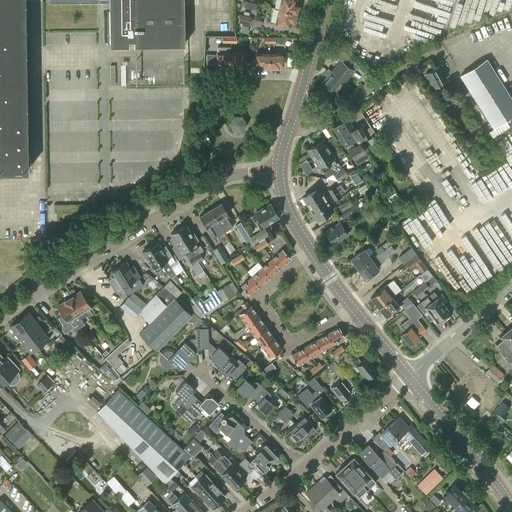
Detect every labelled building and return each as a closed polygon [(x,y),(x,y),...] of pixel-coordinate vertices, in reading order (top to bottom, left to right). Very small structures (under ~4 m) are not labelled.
[(0,0),(0,170),(24,170),(26,170),(24,0),(0,0)] [(110,0),(111,11),(109,11),(109,45),(128,45),(128,40),(133,40),(133,45),(184,44),(183,0),(110,0)] [(281,0),(279,9),(296,14),(298,4),(295,3),(295,0),(281,0)] [(470,23),(476,0),(461,0),(456,19),(470,23)] [(256,4),(245,1),(244,7),(255,10),(256,4)] [(296,14),(279,9),(275,23),(289,27),(290,22),(294,23),(296,14)] [(206,14),(205,28),(225,29),(225,15),(206,14)] [(250,25),(250,24),(252,17),(240,14),(237,22),(250,25)] [(230,68),(231,53),(231,46),(218,46),(217,53),(217,64),(221,64),(221,66),(224,66),(224,68),(230,68)] [(340,89),(345,82),(358,65),(341,49),(335,56),(339,59),(331,71),(328,68),(324,74),(326,76),(321,83),(336,94),(340,89)] [(231,53),(230,68),(237,68),(237,67),(240,67),(240,64),(244,64),(244,53),(231,53)] [(269,68),(269,53),(256,53),(256,65),(260,65),(260,67),(262,67),(263,68),(269,68)] [(283,53),(269,53),(269,68),(275,68),(276,67),(278,67),(278,65),(282,65),(283,53)] [(511,99),(486,59),(460,75),(492,127),(511,114),(511,99)] [(433,87),(444,80),(437,67),(425,73),(433,87)] [(457,90),(451,79),(445,82),(451,93),(457,90)] [(350,86),(345,82),(340,89),(344,93),(350,86)] [(445,94),(441,89),(436,92),(439,98),(440,97),(441,100),(445,97),(444,95),(445,94)] [(247,124),(241,115),(232,114),(227,123),(232,132),(241,132),(247,124)] [(340,122),(351,141),(356,139),(358,143),(367,138),(364,133),(360,125),(354,129),(348,118),(340,122)] [(351,141),(340,122),(332,127),(344,146),(351,141)] [(332,137),(329,132),(324,134),(328,140),(332,137)] [(375,135),(374,136),(369,140),(368,139),(367,140),(373,149),(374,148),(378,153),(384,148),(375,135)] [(323,140),(315,144),(326,161),(329,167),(336,163),(335,161),(333,162),(331,158),(333,157),(323,140)] [(360,143),(354,147),(360,156),(366,153),(360,143)] [(315,144),(307,149),(318,166),(319,165),(323,171),(329,167),(326,161),(315,144)] [(360,156),(354,147),(348,151),(354,160),(359,157),(361,161),(368,157),(366,153),(360,156)] [(304,157),(297,161),(304,172),(310,168),(304,157)] [(329,167),(323,171),(327,177),(336,171),(329,167)] [(339,172),(343,177),(348,174),(344,169),(339,172)] [(351,175),(356,184),(363,180),(357,171),(351,175)] [(343,177),(339,172),(334,175),(337,181),(343,177)] [(339,193),(344,190),(340,183),(335,186),(339,193)] [(365,184),(359,188),(362,193),(368,189),(365,184)] [(331,195),(338,192),(335,186),(334,186),(328,190),(331,195)] [(325,199),(325,198),(318,187),(316,188),(315,188),(311,189),(311,191),(303,197),(310,208),(325,199)] [(340,197),(338,192),(331,195),(334,200),(340,197)] [(325,199),(310,208),(317,219),(332,210),(325,199)] [(338,206),(338,207),(342,212),(353,205),(349,199),(338,206)] [(221,202),(210,209),(217,220),(224,233),(234,227),(232,224),(234,223),(221,202)] [(353,217),(352,215),(362,209),(360,207),(364,204),(362,202),(356,205),(356,204),(348,209),(336,217),(339,222),(325,231),(329,237),(328,238),(330,241),(331,241),(333,243),(348,233),(344,227),(349,223),(347,221),(353,217)] [(269,203),(255,212),(255,213),(252,216),(256,223),(260,221),(263,226),(278,217),(269,203)] [(217,220),(210,209),(199,216),(211,236),(217,233),(211,224),(217,220)] [(482,220),(508,257),(511,256),(511,255),(511,220),(508,221),(506,223),(502,218),(497,222),(491,214),(482,220)] [(254,243),(251,239),(240,222),(235,225),(246,243),(247,243),(249,246),(253,244),(254,243)] [(481,236),(486,234),(480,222),(476,224),(481,236)] [(177,229),(205,275),(206,274),(198,261),(203,258),(197,248),(198,247),(194,242),(195,241),(195,242),(197,241),(198,240),(192,229),(188,231),(185,225),(177,229)] [(254,243),(259,240),(264,237),(269,234),(264,228),(250,237),(252,239),(251,239),(254,243)] [(205,275),(177,229),(170,234),(172,238),(170,240),(174,246),(171,247),(179,258),(185,254),(192,265),(200,278),(205,275)] [(268,244),(264,237),(259,240),(263,248),(268,244)] [(501,265),(506,262),(492,238),(487,241),(501,265)] [(358,269),(390,245),(393,243),(389,239),(385,242),(386,242),(381,246),(381,245),(375,249),(376,252),(372,255),(371,254),(372,253),(372,250),(370,248),(367,247),(364,250),(363,249),(351,259),(358,269)] [(259,240),(254,243),(253,244),(257,251),(263,248),(259,240)] [(157,242),(149,247),(162,268),(163,268),(165,273),(167,272),(170,277),(175,274),(170,265),(176,262),(167,249),(163,252),(157,242)] [(220,245),(218,246),(212,250),(220,263),(221,263),(228,259),(220,245)] [(395,251),(390,245),(358,269),(366,279),(379,269),(375,265),(395,251)] [(162,268),(149,247),(141,251),(152,269),(153,268),(156,272),(162,268)] [(411,247),(398,256),(403,263),(415,254),(411,247)] [(282,249),(272,258),(279,266),(290,257),(282,249)] [(450,251),(443,255),(467,291),(473,287),(450,251)] [(237,257),(239,262),(244,267),(248,263),(245,258),(244,259),(242,254),(237,257)] [(405,262),(405,263),(409,268),(415,264),(420,271),(426,267),(416,254),(405,262)] [(279,266),(272,258),(262,267),(269,275),(279,266)] [(118,266),(133,291),(142,285),(137,277),(139,276),(135,268),(131,271),(125,261),(118,266)] [(133,291),(118,266),(110,270),(116,280),(111,283),(116,291),(121,288),(126,295),(133,291)] [(475,283),(479,281),(469,266),(465,269),(475,283)] [(262,267),(252,276),(259,284),(269,275),(262,267)] [(259,284),(252,276),(241,285),(248,293),(259,284)] [(167,283),(164,286),(163,286),(176,296),(177,296),(181,292),(169,280),(167,283)] [(379,307),(392,296),(400,289),(393,280),(386,284),(386,283),(370,296),(379,307)] [(217,291),(223,301),(239,292),(232,281),(217,291)] [(419,286),(424,292),(429,287),(429,286),(430,285),(426,281),(419,286)] [(175,297),(176,296),(163,286),(155,294),(167,305),(175,297)] [(424,292),(419,286),(413,291),(418,297),(424,292)] [(83,311),(85,314),(87,317),(92,314),(88,308),(89,307),(79,290),(73,294),(83,311)] [(434,291),(427,297),(444,318),(451,312),(444,303),(447,301),(441,293),(438,296),(434,291)] [(127,296),(120,305),(134,317),(139,311),(149,323),(139,333),(156,350),(192,315),(175,297),(167,305),(155,294),(145,304),(141,308),(135,302),(139,298),(132,292),(128,297),(127,296)] [(218,293),(211,297),(217,306),(223,301),(218,293)] [(73,294),(63,301),(77,323),(79,327),(84,324),(82,320),(80,317),(85,314),(83,311),(73,294)] [(400,307),(392,296),(379,307),(387,317),(400,307)] [(405,308),(412,303),(407,296),(400,302),(405,308)] [(204,313),(209,310),(200,297),(194,301),(204,313)] [(444,318),(427,297),(417,305),(429,321),(433,318),(437,323),(444,318)] [(145,304),(139,298),(135,302),(141,308),(145,304)] [(77,323),(63,301),(56,305),(62,314),(58,317),(62,324),(61,330),(63,332),(64,332),(64,333),(73,327),(72,326),(77,323)] [(247,325),(259,317),(251,305),(249,306),(246,302),(242,305),(245,309),(239,314),(247,325)] [(412,303),(405,308),(403,310),(410,318),(399,326),(404,331),(401,333),(410,345),(419,337),(418,336),(426,329),(422,324),(422,325),(417,318),(421,314),(412,303)] [(18,318),(40,345),(49,337),(28,311),(18,318)] [(195,314),(190,319),(197,325),(201,320),(195,314)] [(266,327),(259,317),(247,325),(255,335),(266,327)] [(40,345),(18,318),(9,326),(30,353),(40,345)] [(273,338),(266,327),(255,335),(262,346),(273,338)] [(339,327),(327,334),(333,343),(345,336),(339,327)] [(184,340),(179,346),(191,357),(196,352),(194,350),(196,348),(202,348),(201,328),(195,328),(195,338),(190,338),(186,343),(184,340)] [(226,357),(227,357),(228,355),(218,346),(216,348),(208,341),(208,328),(201,328),(202,348),(208,348),(208,352),(210,354),(209,356),(213,360),(211,362),(217,367),(226,357)] [(113,337),(119,343),(125,337),(119,331),(113,337)] [(499,337),(501,339),(495,344),(511,363),(511,362),(511,338),(506,331),(499,337)] [(61,334),(60,334),(56,339),(65,347),(70,342),(61,334)] [(333,343),(327,334),(315,340),(321,350),(333,343)] [(240,347),(244,342),(239,338),(235,343),(240,347)] [(273,338),(262,346),(270,357),(275,353),(279,358),(283,355),(280,350),(281,349),(273,338)] [(315,340),(304,347),(309,357),(321,350),(315,340)] [(249,346),(244,342),(240,347),(245,351),(249,346)] [(341,345),(336,349),(339,354),(345,350),(341,345)] [(191,357),(179,346),(173,352),(172,351),(170,350),(167,350),(165,350),(163,351),(162,352),(160,351),(159,351),(161,353),(160,355),(159,357),(159,359),(159,361),(160,363),(162,365),(164,366),(166,367),(168,367),(170,367),(172,366),(174,364),(180,370),(191,357)] [(309,357),(304,347),(292,354),(297,364),(309,357)] [(339,354),(336,349),(331,353),(334,357),(339,354)] [(29,354),(21,359),(29,370),(37,364),(29,354)] [(340,354),(333,360),(339,367),(343,364),(342,357),(340,354)] [(230,360),(227,357),(226,357),(217,367),(227,377),(231,372),(236,377),(246,366),(238,358),(233,363),(230,360)] [(356,366),(366,378),(376,370),(366,358),(361,362),(357,358),(353,361),(356,366)] [(6,381),(8,383),(10,383),(12,383),(15,383),(18,379),(19,377),(19,375),(18,373),(17,371),(15,370),(17,368),(10,360),(7,362),(3,359),(1,361),(0,359),(0,384),(5,380),(6,381)] [(339,367),(333,360),(324,368),(329,375),(334,371),(335,372),(340,368),(339,367)] [(276,367),(275,367),(272,362),(263,368),(267,373),(276,367)] [(319,362),(314,366),(318,370),(323,366),(319,362)] [(118,375),(108,363),(103,367),(106,370),(105,370),(113,380),(118,375)] [(492,364),(491,365),(485,372),(483,374),(496,385),(498,383),(504,375),(503,373),(504,373),(495,365),(494,366),(492,364)] [(318,370),(314,366),(309,370),(313,374),(318,370)] [(496,386),(475,368),(453,392),(475,410),(496,386)] [(336,382),(330,387),(340,399),(350,391),(340,378),(340,379),(337,375),(333,379),(336,382)] [(313,377),(307,381),(311,387),(312,386),(314,389),(320,384),(313,377)] [(43,391),(50,383),(45,378),(43,378),(37,384),(43,391)] [(254,398),(264,387),(257,381),(253,381),(251,383),(245,378),(235,388),(246,398),(249,394),(254,398)] [(5,380),(0,384),(8,393),(13,388),(8,383),(6,381),(5,380)] [(187,408),(196,397),(192,393),(195,390),(185,380),(175,391),(181,396),(178,400),(187,408)] [(264,387),(254,398),(258,402),(254,406),(265,415),(274,405),(268,400),(271,397),(270,393),(264,387)] [(277,392),(285,399),(289,394),(281,387),(277,392)] [(140,397),(146,392),(142,388),(136,394),(140,397)] [(97,410),(165,481),(189,455),(117,389),(97,410)] [(311,394),(310,393),(302,400),(307,407),(311,404),(320,417),(331,408),(321,395),(320,395),(316,390),(311,394)] [(196,397),(187,408),(181,413),(190,421),(195,416),(203,408),(209,413),(219,403),(208,393),(201,401),(196,397)] [(141,410),(146,405),(141,401),(137,406),(141,410)] [(281,418),(289,409),(285,405),(277,414),(281,418)] [(504,413),(497,407),(490,414),(500,423),(506,416),(504,413)] [(294,413),(289,409),(281,418),(285,422),(286,423),(294,413)] [(226,432),(237,420),(228,412),(225,416),(221,412),(208,425),(217,432),(221,428),(226,432)] [(295,424),(306,436),(308,434),(310,434),(312,434),(313,433),(314,432),(315,430),(315,428),(315,427),(304,415),(295,424)] [(403,433),(417,449),(419,446),(424,452),(431,447),(411,425),(408,427),(399,417),(380,432),(383,436),(376,442),(384,449),(387,447),(403,433)] [(247,429),(237,420),(226,432),(231,437),(227,442),(235,450),(240,445),(244,449),(252,441),(243,432),(247,429)] [(27,430),(18,421),(5,434),(14,443),(27,430)] [(306,436),(295,424),(286,432),(288,435),(288,437),(288,439),(289,440),(291,441),(292,441),(295,441),(297,444),(306,436)] [(201,430),(196,435),(201,440),(206,435),(201,430)] [(192,456),(193,456),(202,446),(193,437),(184,448),(192,456)] [(256,451),(257,453),(269,465),(278,457),(265,443),(256,451)] [(378,455),(368,443),(358,452),(381,478),(389,472),(396,479),(402,474),(395,466),(396,465),(383,450),(378,455)] [(3,451),(8,456),(12,452),(7,447),(3,451)] [(217,450),(212,454),(238,483),(244,478),(232,464),(223,454),(222,455),(217,450)] [(0,464),(3,469),(9,463),(0,453),(0,464)] [(269,465),(257,453),(249,461),(241,454),(236,460),(249,472),(254,467),(260,473),(269,465)] [(238,483),(212,454),(208,459),(212,463),(211,464),(221,475),(220,475),(233,488),(238,483)] [(352,457),(344,464),(367,490),(375,482),(352,457)] [(144,483),(155,475),(146,463),(135,471),(144,483)] [(367,490),(344,464),(335,473),(358,498),(367,490)] [(434,468),(417,484),(426,493),(442,477),(434,468)] [(198,480),(218,502),(224,496),(205,474),(198,480)] [(324,475),(314,484),(330,501),(334,497),(340,502),(348,495),(336,481),(332,484),(324,475)] [(125,490),(112,476),(106,482),(119,496),(128,506),(135,499),(125,490)] [(169,477),(163,483),(167,486),(167,487),(168,487),(173,482),(169,477)] [(218,502),(198,480),(192,486),(211,508),(218,502)] [(173,482),(168,487),(172,491),(178,485),(174,481),(173,482)] [(453,506),(466,493),(460,487),(460,488),(454,482),(441,494),(453,506)] [(330,501),(314,484),(304,493),(313,502),(310,505),(316,511),(329,511),(331,511),(325,505),(330,501)] [(178,499),(189,511),(201,511),(185,493),(178,499)] [(471,498),(466,493),(453,506),(458,511),(468,511),(476,505),(470,498),(471,498)] [(435,503),(439,500),(433,494),(430,498),(435,503)] [(12,511),(0,498),(0,511),(12,511)] [(103,511),(92,499),(78,511),(103,511)] [(160,511),(148,499),(142,505),(147,511),(160,511)] [(189,511),(178,499),(172,504),(178,511),(189,511)] [(435,506),(430,501),(426,504),(431,510),(435,506)]
